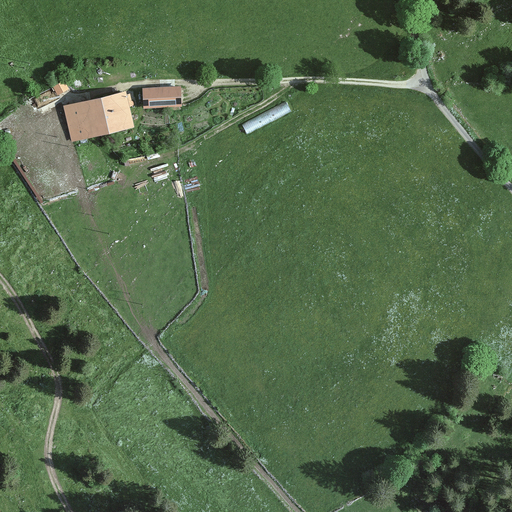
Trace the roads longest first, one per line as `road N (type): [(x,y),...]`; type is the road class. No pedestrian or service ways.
road 1 (track): [(429,85),(130,83),(66,99)]
road 2 (track): [(70,511),(48,464),(56,374),(0,276)]
road 3 (track): [(138,319),(299,511)]
road 4 (unclassified): [(402,0),(435,98),(511,189)]
